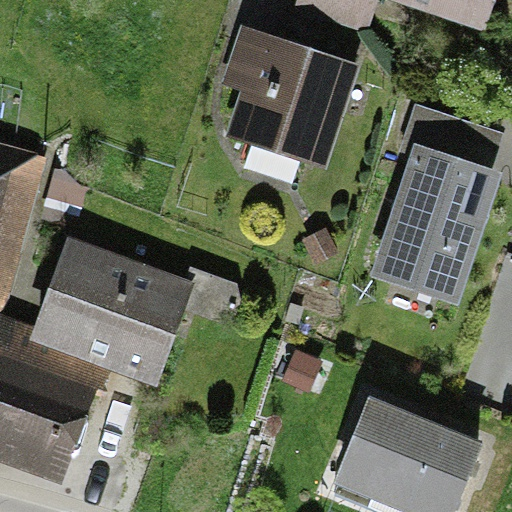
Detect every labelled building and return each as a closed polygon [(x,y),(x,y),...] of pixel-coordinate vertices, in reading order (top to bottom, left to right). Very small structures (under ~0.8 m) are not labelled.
[(293,0),(289,14),(367,37),(378,1),(483,31),(492,0),(293,0)] [(354,68),(258,40),(227,146),(323,174),(354,68)] [(501,173),(412,144),(368,280),(457,309),(501,173)] [(0,296),(35,162),(0,152),(0,296)] [(28,345),(0,334),(0,446),(69,471),(104,374),(157,393),(195,287),(66,240),(28,345)] [(451,511),(479,441),(358,395),(324,484),(398,511),(451,511)]
